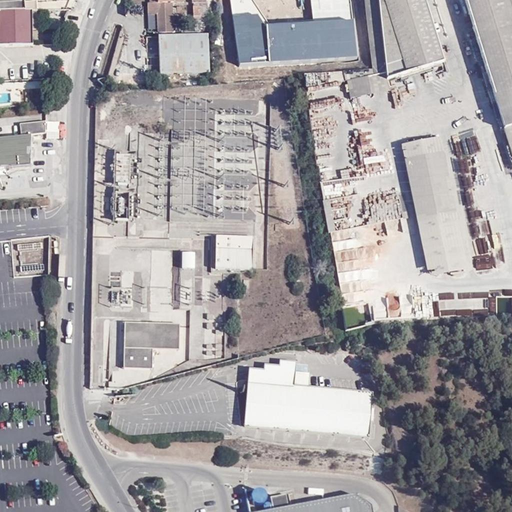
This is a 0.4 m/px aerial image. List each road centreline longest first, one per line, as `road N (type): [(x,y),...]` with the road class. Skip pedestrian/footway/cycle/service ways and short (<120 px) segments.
road 1 (unclassified): [(123,511),(85,441),(73,379),(78,95),(105,0)]
road 2 (unknown): [(465,57),(398,100),(392,114),(419,262),(430,283),(511,291)]
road 3 (unknown): [(95,395),(208,388),(209,418),(157,422)]
road 4 (unknown): [(221,477),(326,474),(350,480),(377,511)]
